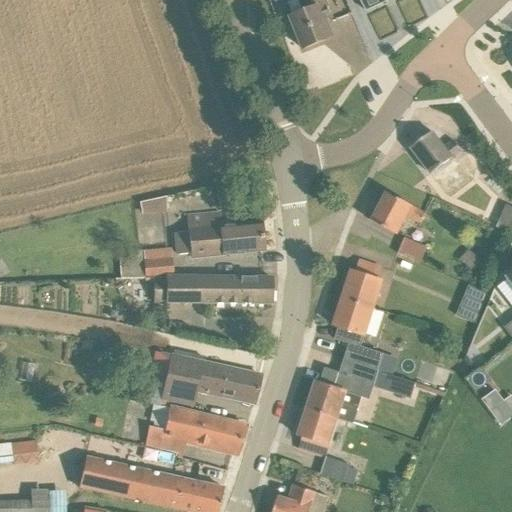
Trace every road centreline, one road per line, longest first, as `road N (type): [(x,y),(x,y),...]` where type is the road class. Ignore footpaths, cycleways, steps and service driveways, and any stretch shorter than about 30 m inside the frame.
road 1 (unclassified): [(238,511),(284,365),(296,295),(287,166)]
road 2 (residential): [(287,166),(374,133),(441,49)]
road 3 (unclassified): [(287,166),(234,0)]
road 4 (residential): [(511,148),(441,49)]
